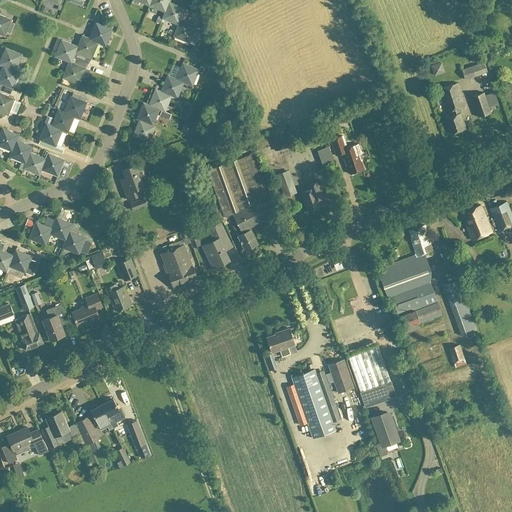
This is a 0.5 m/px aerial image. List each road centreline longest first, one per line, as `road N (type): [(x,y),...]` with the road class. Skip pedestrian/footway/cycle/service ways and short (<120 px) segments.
road 1 (tertiary): [(0,408),(511,147)]
road 2 (residential): [(13,208),(75,183),(101,157),(134,65),(113,0)]
road 3 (track): [(162,326),(229,511)]
